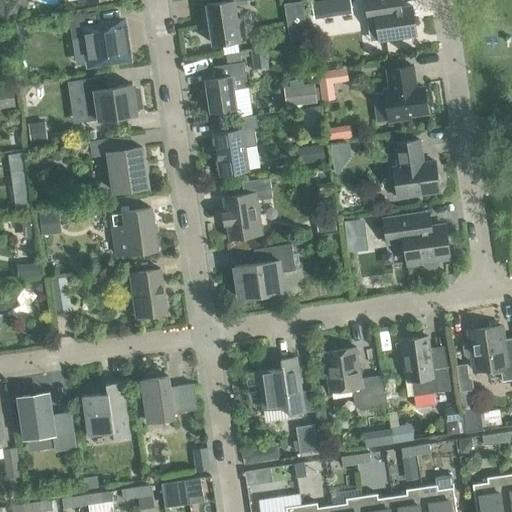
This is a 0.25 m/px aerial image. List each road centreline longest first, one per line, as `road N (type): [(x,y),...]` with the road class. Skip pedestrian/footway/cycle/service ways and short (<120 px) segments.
road 1 (residential): [(203,335),(153,0)]
road 2 (residential): [(480,289),(438,0)]
road 3 (residential): [(203,335),(480,289)]
road 4 (residential): [(0,362),(203,335)]
road 5 (residential): [(229,511),(203,335)]
